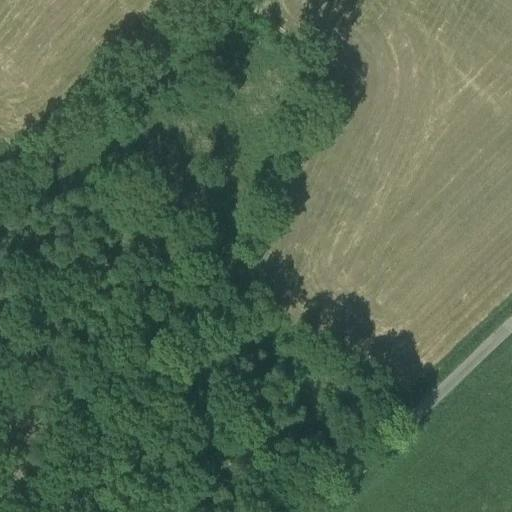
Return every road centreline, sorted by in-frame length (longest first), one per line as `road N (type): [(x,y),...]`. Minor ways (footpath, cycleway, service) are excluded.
road 1 (unclassified): [(511,324),(313,511)]
road 2 (track): [(296,511),(247,451),(275,298)]
